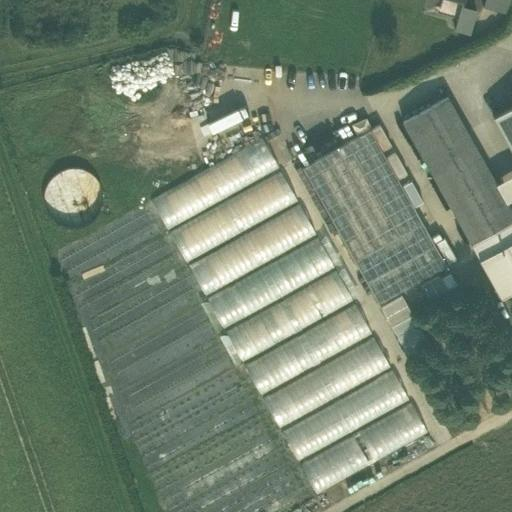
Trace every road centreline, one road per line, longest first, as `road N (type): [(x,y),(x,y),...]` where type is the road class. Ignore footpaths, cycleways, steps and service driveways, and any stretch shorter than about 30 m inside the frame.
road 1 (track): [(0,146),(126,511)]
road 2 (track): [(192,0),(185,31),(0,78)]
road 3 (track): [(338,511),(511,414)]
